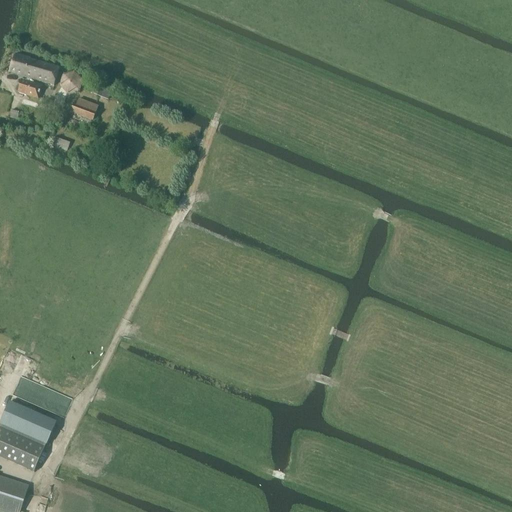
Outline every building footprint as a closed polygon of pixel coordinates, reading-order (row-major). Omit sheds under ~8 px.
[(54,85),(59,68),(30,59),(30,58),(15,53),(9,72),(26,78),(26,80),(21,79),(18,80),(15,89),(15,90),(17,92),(38,98),(42,85),(33,82),(33,80),(54,85)] [(89,85),(86,92),(93,95),(106,100),(109,92),(96,87),(89,85)] [(74,106),(71,114),(93,122),(98,107),(79,100),(76,107),(74,106)] [(17,120),(19,113),(11,112),(10,119),(17,120)] [(57,139),(54,147),(66,152),(70,144),(57,139)] [(10,402),(0,424),(46,445),(56,423),(10,402)] [(0,428),(0,455),(7,458),(6,460),(34,473),(44,448),(0,428)] [(0,510),(6,511),(20,511),(28,485),(0,476),(0,510)]
